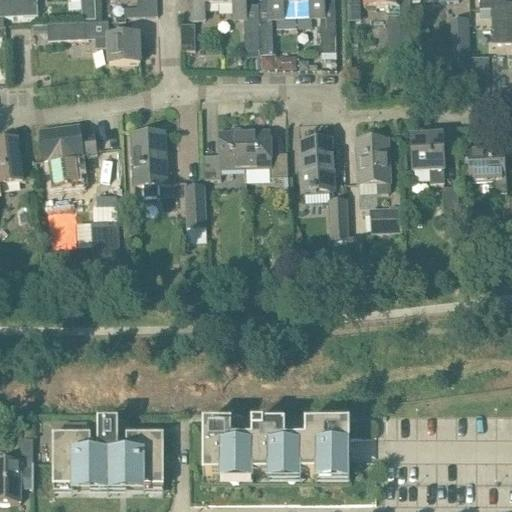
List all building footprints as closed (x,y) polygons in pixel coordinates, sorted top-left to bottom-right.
[(0,0),(0,20),(39,19),(38,0),(0,0)] [(95,0),(81,0),(82,23),(96,22),(95,0)] [(157,0),(137,0),(138,11),(138,20),(158,19),(157,0)] [(204,8),(218,8),(218,0),(191,0),(192,25),(204,24),(204,8)] [(246,0),(218,0),(218,8),(233,8),(233,23),(247,23),(246,0)] [(297,23),(297,6),(296,0),(270,0),(271,23),(284,23),(297,23)] [(323,0),(296,0),(297,6),(297,23),(325,22),(323,0)] [(359,0),(348,0),(349,21),(361,21),(359,0)] [(364,0),(365,11),(387,11),(388,27),(393,27),(401,27),(410,26),(410,6),(410,2),(400,3),(400,0),(364,0)] [(478,0),(479,13),(491,12),(492,48),(511,47),(511,5),(506,6),(505,0),(478,0)] [(469,23),(452,24),(453,68),(470,67),(469,23)] [(320,26),(321,56),(337,56),(336,26),(320,26)] [(401,27),(393,27),(394,63),(411,62),(410,26),(401,27)] [(84,27),(33,29),(33,30),(34,35),(47,35),(48,45),(88,44),(88,27),(84,27)] [(195,28),(180,28),(181,55),(196,54),(195,28)] [(249,59),(260,59),(259,28),(246,28),(244,29),(245,55),(245,59),(249,59)] [(261,59),(273,59),(273,28),(259,28),(260,59),(261,59)] [(97,54),(109,53),(110,68),(141,66),(139,39),(96,42),(97,54)] [(261,74),(277,73),(276,62),(273,59),(261,59),(260,59),(261,74)] [(471,61),(472,97),(489,97),(488,60),(471,61)] [(299,64),(299,73),(309,73),(309,64),(299,64)] [(40,136),(44,166),(98,160),(95,139),(82,141),(81,131),(40,136)] [(246,173),(244,134),(232,134),(232,138),(219,139),(219,160),(204,161),(205,185),(222,184),(221,174),(246,173)] [(258,134),(244,134),(246,173),(271,173),(272,183),(288,182),(287,158),(272,158),(271,137),(258,137),(258,134)] [(166,139),(134,141),(135,191),(142,191),(142,198),(145,201),(158,201),(161,197),(160,190),(167,190),(166,139)] [(443,188),(443,175),(441,140),(412,141),(413,176),(430,175),(431,189),(443,188)] [(389,144),(358,145),(360,188),(377,188),(377,196),(391,195),(390,182),(389,144)] [(18,145),(0,147),(0,200),(3,200),(2,189),(23,186),(18,145)] [(335,195),(333,146),(301,148),(302,164),(304,164),(306,196),(335,195)] [(507,184),(505,184),(504,154),(469,156),(470,187),(494,186),(494,198),(508,197),(507,184)] [(183,192),(185,232),(204,231),(202,191),(183,192)] [(458,191),(443,192),(444,222),(459,221),(458,191)] [(511,202),(503,203),(503,244),(511,243),(511,202)] [(330,247),(349,246),(347,204),(328,204),(330,247)] [(371,239),(402,237),(401,209),(390,210),(390,212),(370,213),(371,239)] [(91,226),(91,228),(91,251),(91,277),(119,277),(118,226),(116,226),(116,211),(97,211),(93,211),(93,226),(91,226)] [(0,260),(0,285),(6,286),(9,262),(0,260)] [(232,270),(216,270),(216,280),(232,279),(232,270)] [(284,288),(293,286),(292,277),(282,278),(284,288)] [(24,423),(10,423),(10,442),(23,442),(24,423)] [(203,426),(203,478),(350,478),(350,466),(350,441),(350,427),(350,426),(305,426),(304,441),(286,441),(286,426),(251,426),(251,441),(232,441),(233,426),(203,426)] [(65,427),(65,439),(88,439),(88,427),(65,427)] [(53,439),(53,491),(164,491),(164,439),(126,439),(126,455),(118,455),(118,439),(118,428),(98,428),(98,439),(98,455),(90,455),(90,439),(88,439),(65,439),(53,439)] [(22,492),(32,492),(32,486),(33,473),(22,472),(22,465),(0,464),(0,506),(22,507),(22,492)]
